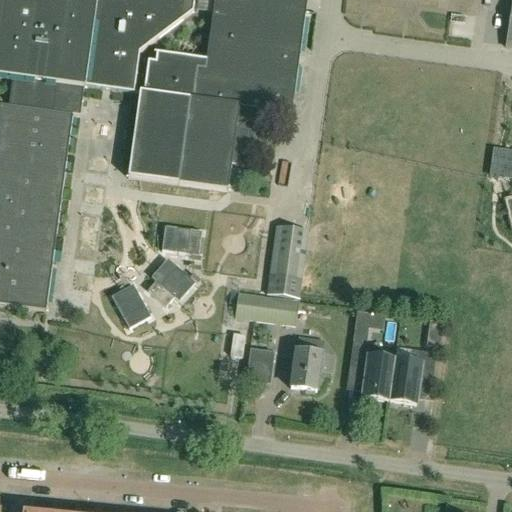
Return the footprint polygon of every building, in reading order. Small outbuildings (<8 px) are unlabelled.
[(0,0),(0,79),(12,81),(8,109),(0,107),(0,306),(45,313),(72,119),(80,120),(85,89),(134,96),(139,55),(193,14),(195,0),(214,3),(206,61),(156,54),(155,63),(147,62),(143,93),(140,92),(128,178),(227,192),(231,166),(246,168),(254,110),(291,115),(307,0),(0,0)] [(165,229),(162,253),(198,258),(201,234),(165,229)] [(308,233),(276,229),(267,296),(299,301),(308,233)] [(156,283),(148,292),(166,309),(174,300),(179,304),(195,287),(168,262),(152,279),(156,283)] [(133,287),(112,299),(129,331),(151,319),(133,287)] [(295,331),(299,304),(238,296),(234,322),(295,331)] [(245,338),(233,336),(230,358),(242,360),(245,338)] [(354,336),(348,375),(365,377),(362,400),(389,404),(394,363),(378,361),(379,349),(366,347),(367,337),(354,336)] [(256,384),(279,384),(280,352),(257,351),(256,384)] [(317,395),(322,357),(296,353),(291,391),(317,395)] [(394,363),(389,404),(416,408),(419,384),(431,386),(436,356),(413,353),(411,365),(394,363)]
